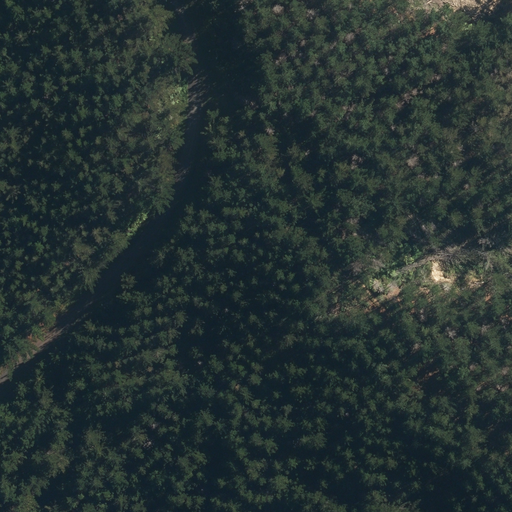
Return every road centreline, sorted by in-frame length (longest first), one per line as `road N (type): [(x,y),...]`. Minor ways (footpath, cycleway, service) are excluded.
road 1 (track): [(511,438),(440,397),(386,333),(222,90),(182,50)]
road 2 (track): [(153,0),(182,50),(166,216),(127,278),(0,393)]
